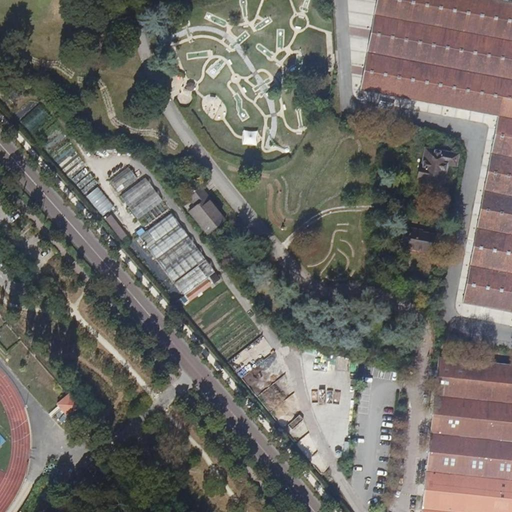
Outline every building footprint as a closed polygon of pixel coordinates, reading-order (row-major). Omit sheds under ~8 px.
[(462,303),(511,312),(511,3),(494,0),(376,0),(360,91),(497,117),(462,303)] [(19,124),(29,133),(47,115),(37,105),(19,124)] [(418,180),(439,184),(443,161),(457,163),(458,153),(424,146),(418,180)] [(110,181),(119,192),(137,177),(128,167),(110,181)] [(125,191),(142,214),(162,199),(146,176),(125,191)] [(464,190),(466,177),(461,176),(458,188),(464,190)] [(85,195),(100,216),(113,208),(97,187),(85,195)] [(188,211),(206,235),(224,221),(206,198),(207,197),(199,187),(187,197),(194,206),(188,211)] [(139,235),(172,281),(205,258),(171,212),(139,235)] [(105,218),(119,242),(125,238),(111,215),(105,218)] [(399,246),(431,253),(435,234),(422,230),(404,227),(399,246)] [(421,511),(511,511),(511,364),(439,356),(421,511)] [(285,388),(274,397),(278,402),(290,393),(285,388)] [(310,388),(310,401),(338,401),(338,388),(310,388)] [(56,408),(50,412),(56,422),(73,410),(64,396),(53,404),(56,408)] [(308,435),(296,442),(304,456),(317,449),(308,435)]
